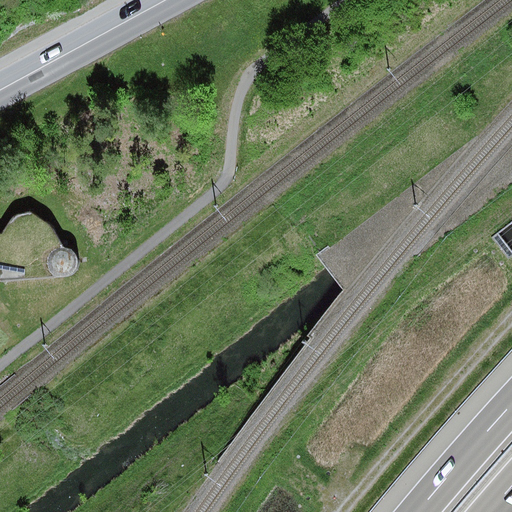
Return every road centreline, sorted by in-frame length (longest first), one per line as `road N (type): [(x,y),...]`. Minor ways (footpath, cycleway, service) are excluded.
road 1 (track): [(0,370),(223,185)]
road 2 (primary): [(0,89),(162,0)]
road 3 (motorway): [(511,411),(424,511)]
